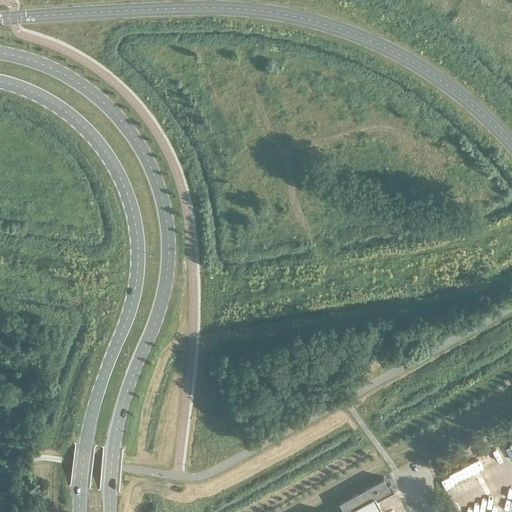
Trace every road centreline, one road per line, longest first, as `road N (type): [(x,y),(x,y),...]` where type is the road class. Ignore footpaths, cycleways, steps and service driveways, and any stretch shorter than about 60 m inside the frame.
road 1 (secondary): [(111,511),(112,452),(129,382),(163,299),(168,227),(153,167),(126,124),(80,83),(0,52)]
road 2 (secondary): [(0,79),(85,127),(109,157),(133,213),(138,268),(91,411),(79,511)]
